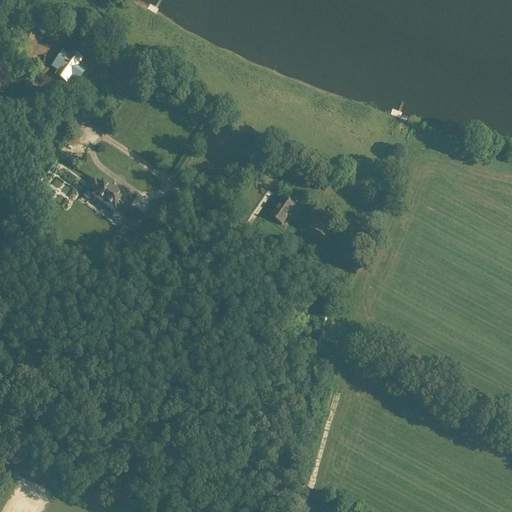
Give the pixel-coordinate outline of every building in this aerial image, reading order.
[(82,59),(72,53),(69,57),(63,52),(53,67),(59,71),(56,75),(66,82),(71,76),(78,81),(85,71),(77,66),(82,59)] [(93,180),(87,188),(86,189),(87,190),(85,193),(84,194),(84,195),(84,197),(85,198),(86,199),(87,199),(88,199),(90,199),(91,198),(92,197),(113,212),(113,214),(112,215),(112,216),(113,218),(113,219),(114,219),(116,220),(117,220),(118,220),(119,219),(120,218),(122,215),(123,216),(130,206),(123,201),(125,199),(102,182),(100,185),(93,180)] [(295,204),(298,200),(289,195),(287,199),(284,198),(271,217),(282,225),(296,205),(295,204)] [(178,213),(167,205),(150,229),(161,237),(178,213)] [(200,216),(193,227),(207,236),(214,225),(200,216)] [(317,362),(330,335),(320,330),(308,358),(317,362)]
